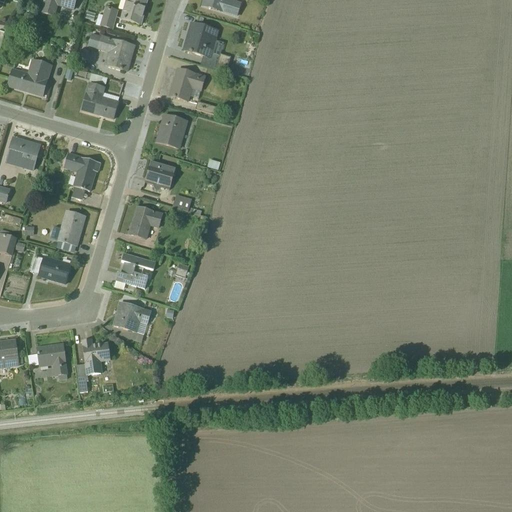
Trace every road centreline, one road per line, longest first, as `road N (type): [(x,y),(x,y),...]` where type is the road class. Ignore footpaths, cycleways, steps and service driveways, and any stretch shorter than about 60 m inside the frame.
road 1 (track): [(511,395),(0,433)]
road 2 (residential): [(127,149),(79,313),(0,317)]
road 3 (residential): [(173,0),(127,149)]
road 4 (residential): [(0,110),(127,149)]
